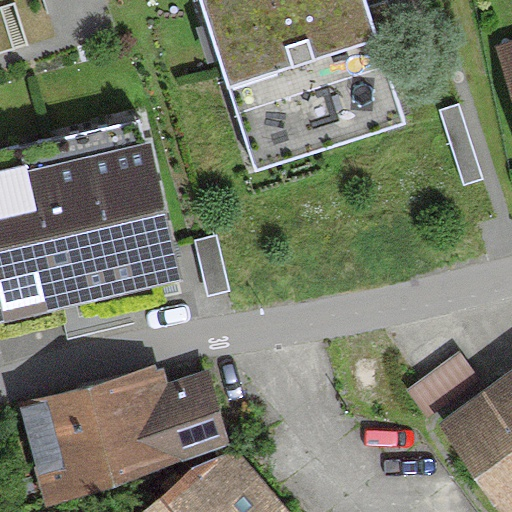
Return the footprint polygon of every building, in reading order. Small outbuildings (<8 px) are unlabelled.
[(232,96),(258,179),(404,133),(369,23),(362,0),(197,0),(229,97),(232,96)] [(511,45),(495,51),(511,102),(511,45)] [(152,126),(0,160),(0,305),(67,290),(184,263),(152,126)] [(218,231),(198,235),(209,288),(229,284),(218,231)] [(439,408),(482,376),(460,346),(407,384),(429,415),(439,408)] [(162,351),(19,392),(49,491),(232,436),(208,359),(176,369),(169,371),(162,351)] [(511,355),(497,366),(482,376),(439,408),(511,509),(511,355)] [(195,452),(124,511),(299,511),(238,441),(195,452)]
